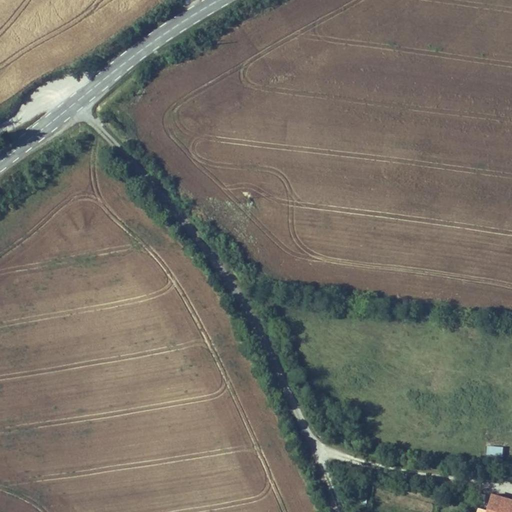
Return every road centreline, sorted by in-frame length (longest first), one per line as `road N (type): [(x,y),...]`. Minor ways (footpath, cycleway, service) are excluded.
road 1 (unclassified): [(75,102),(235,289),(316,451)]
road 2 (tertiary): [(75,102),(218,0)]
